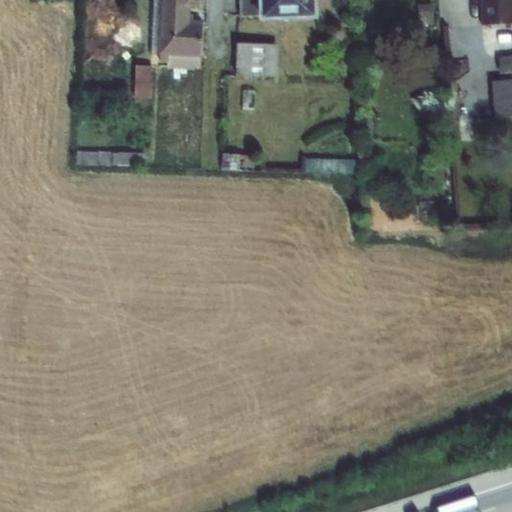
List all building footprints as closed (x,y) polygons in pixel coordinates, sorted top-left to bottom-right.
[(152,0),(150,54),(158,55),(159,55),(158,63),(166,63),(166,70),(198,71),(199,58),(201,22),(188,21),(189,0),(183,0),(152,0)] [(238,0),(239,17),(258,17),(259,22),(316,20),(315,0),(238,0)] [(511,0),(481,0),(482,26),(511,25),(511,0)] [(430,4),(417,5),(418,26),(431,25),(430,4)] [(236,45),(234,81),(276,83),(277,46),(236,45)] [(511,54),(497,56),(499,73),(511,71),(511,54)] [(134,66),(133,98),(150,99),(151,67),(134,66)] [(511,80),(493,82),(497,119),(511,117),(511,80)] [(242,92),(241,110),(252,111),(254,92),(242,92)] [(76,152),(75,164),(144,167),(144,154),(76,152)] [(221,155),(220,170),(252,172),(253,156),(221,155)] [(304,159),(303,174),(359,175),(359,160),(304,159)]
